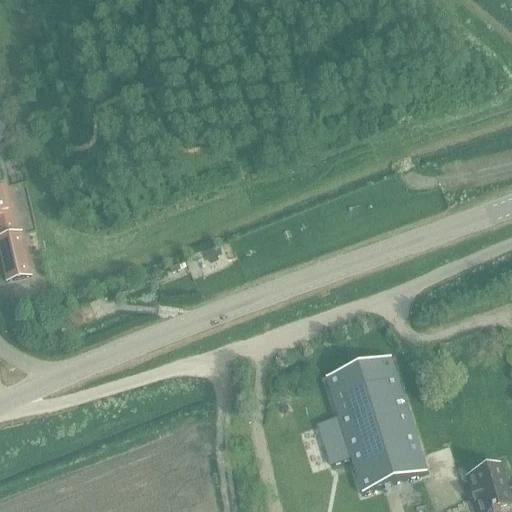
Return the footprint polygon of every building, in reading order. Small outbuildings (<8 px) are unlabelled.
[(0,111),(0,118),(5,135),(20,130),(13,108),(0,111)] [(0,239),(16,236),(4,188),(0,188),(0,239)] [(0,239),(0,254),(7,284),(32,279),(22,234),(16,236),(0,239)] [(19,302),(3,305),(6,320),(22,316),(19,302)] [(333,420),(315,425),(326,461),(348,453),(362,496),(426,475),(390,361),(325,382),(337,419),(333,420)] [(465,480),(475,511),(501,511),(511,509),(510,506),(511,505),(511,491),(506,493),(498,469),(465,480)]
